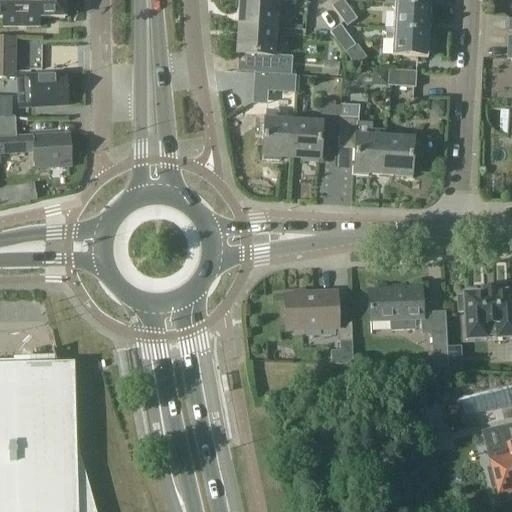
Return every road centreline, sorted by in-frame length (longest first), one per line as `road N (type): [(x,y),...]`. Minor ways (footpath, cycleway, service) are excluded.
road 1 (unclassified): [(215,245),(458,234)]
road 2 (residential): [(458,234),(469,0)]
road 3 (primary): [(224,511),(183,303)]
road 4 (primary): [(151,308),(198,511)]
